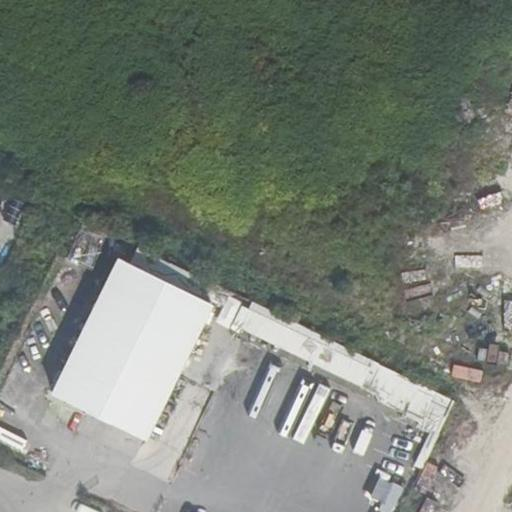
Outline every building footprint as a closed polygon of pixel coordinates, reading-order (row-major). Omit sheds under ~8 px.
[(68,398),(158,444),(217,327),(226,309),(135,264),(68,398)] [(472,299),(495,299),(495,288),(472,288),(472,299)] [(226,331),(235,313),(226,309),(217,327),(226,331)] [(257,313),(249,331),(300,356),(309,338),(257,313)] [(375,393),(384,375),(309,338),(300,356),(375,393)] [(434,393),(419,424),(438,433),(453,402),(434,393)]
